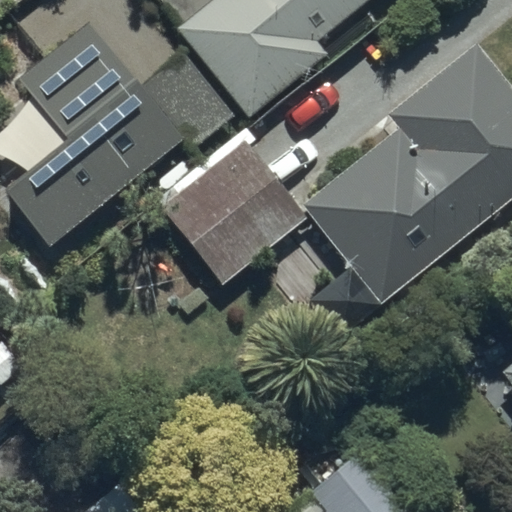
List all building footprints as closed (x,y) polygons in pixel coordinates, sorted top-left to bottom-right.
[(205,0),(163,36),(238,125),(315,61),(307,52),(368,0),(205,0)] [(89,20),(19,78),(69,140),(7,191),(51,245),(182,137),(191,148),(228,119),(176,56),(142,84),(89,20)] [(380,139),(286,211),(284,213),(232,145),(140,215),(200,294),(298,219),(366,308),(511,195),(511,125),(457,52),(366,121),(380,139)] [(511,357),(484,380),(511,413),(511,357)] [(387,511),(343,460),(282,511),(387,511)]
